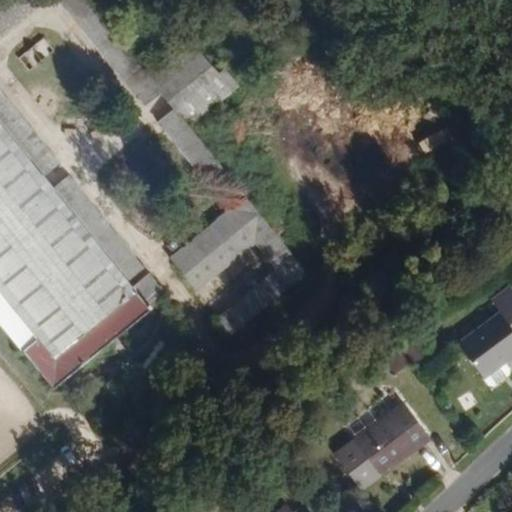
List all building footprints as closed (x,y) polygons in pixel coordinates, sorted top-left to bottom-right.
[(7,0),(0,6),(0,41),(52,0),(61,0),(148,104),(163,93),(176,108),(162,122),(231,207),(169,260),(192,290),(257,240),(281,269),(218,320),(231,334),(309,269),(194,130),(242,90),(225,72),(218,73),(196,42),(151,78),(87,0),(7,0)] [(42,37),(17,58),(28,72),(54,51),(42,37)] [(0,115),(49,175),(64,163),(0,86),(0,115)] [(49,175),(0,115),(0,297),(34,339),(28,346),(60,384),(159,306),(153,299),(58,185),(49,175)] [(419,155),(454,141),(449,129),(414,143),(419,155)] [(70,175),(58,185),(153,299),(166,289),(70,175)] [(511,293),(511,291),(493,303),(497,311),(453,342),(476,373),(477,377),(481,382),(485,380),(489,389),(496,388),(507,382),(511,376),(510,372),(505,364),(511,358),(511,293)] [(410,361),(392,335),(376,347),(395,371),(410,361)] [(428,437),(404,402),(336,450),(360,485),(428,437)]
